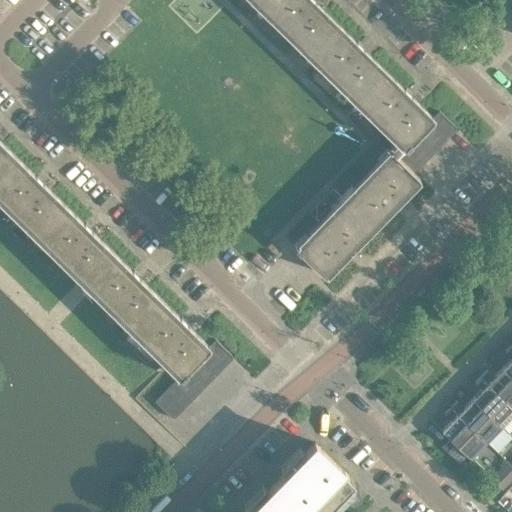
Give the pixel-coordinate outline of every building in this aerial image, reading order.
[(335,21),(313,0),(262,0),(261,2),(272,12),(270,14),(297,41),(299,39),(309,49),(335,21)] [(384,69),(356,42),(335,21),(309,49),(320,60),(318,61),(345,88),(347,86),(357,96),(384,69)] [(432,116),(384,69),(357,96),(367,106),(365,108),(393,134),(394,133),(403,142),(401,143),(403,145),(412,136),(420,128),(429,119),(432,116)] [(438,111),(432,116),(429,119),(447,136),(455,127),(438,111)] [(438,145),(447,136),(429,119),(420,128),(438,145)] [(420,128),(412,136),(430,154),(438,145),(420,128)] [(421,162),(430,154),(412,136),(403,145),(421,162)] [(0,170),(15,156),(0,140),(0,170)] [(412,171),(421,162),(403,145),(395,154),(412,171)] [(354,188),(344,198),(372,225),(391,205),(392,206),(399,199),(398,199),(419,177),(412,171),(395,154),(389,148),(388,149),(390,151),(380,161),(378,159),(352,186),(354,188)] [(36,176),(15,156),(0,170),(0,196),(25,221),(27,219),(37,230),(63,203),(42,182),(43,182),(37,175),(36,176)] [(351,247),(372,225),(344,198),(333,209),(332,207),(305,234),(307,236),(298,246),(296,244),(293,247),(298,252),(299,251),(324,274),(344,253),(345,254),(352,247),(351,247)] [(75,267),(86,277),(112,250),(91,230),(92,229),(85,223),(84,224),(63,203),(37,230),(48,240),(46,242),(73,268),(75,267)] [(133,324),(160,297),(139,277),(140,276),(133,270),(132,271),(112,250),(86,277),(96,288),(95,289),(122,316),(123,314),(133,324)] [(181,318),(160,297),(133,324),(143,334),(142,335),(170,363),(171,361),(181,371),(179,372),(180,374),(188,365),(197,357),(205,348),(208,345),(187,324),(188,324),(181,317),(181,318)] [(214,339),(208,345),(205,348),(222,365),(231,356),(214,339)] [(511,376),(511,346),(510,345),(504,351),(511,357),(502,367),(511,376)] [(222,365),(205,348),(197,357),(214,374),(222,365)] [(214,374),(197,357),(188,365),(206,382),(214,374)] [(206,382),(188,365),(180,374),(197,391),(206,382)] [(480,375),(511,407),(511,376),(502,367),(492,376),(486,369),(480,375)] [(180,374),(172,382),(189,399),(197,391),(180,374)] [(500,426),(511,413),(511,407),(480,375),(474,381),(481,388),(471,398),(500,426)] [(172,382),(163,391),(180,408),(189,399),(172,382)] [(171,417),(180,408),(163,391),(154,401),(171,417)] [(449,406),(485,441),(500,426),(471,398),(462,407),(455,400),(449,406)] [(469,457),(485,441),(449,406),(444,412),(450,419),(441,429),(449,437),(466,454),(469,457)] [(441,446),(458,463),(466,454),(449,437),(441,446)] [(320,511),(352,480),(314,442),(245,511),(320,511)] [(501,488),(511,476),(511,467),(509,465),(506,462),(490,478),(501,488)]
